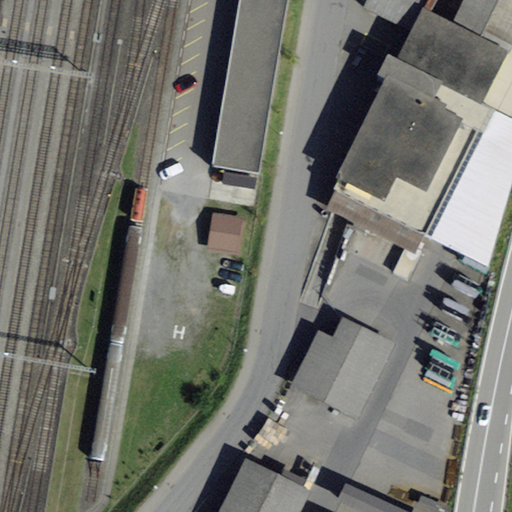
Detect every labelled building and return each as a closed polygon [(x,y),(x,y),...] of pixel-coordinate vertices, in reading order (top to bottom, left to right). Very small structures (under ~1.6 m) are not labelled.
[(240,0),(217,173),(265,180),(289,0),(240,0)] [(413,32),(397,65),(480,107),(485,110),(494,114),(495,113),(511,121),(511,0),(369,0),(366,8),(413,32)] [(485,110),(480,107),(397,65),(387,59),(372,91),(385,98),(336,195),(338,196),(332,209),(356,221),(353,228),(363,233),(366,226),(407,246),(394,273),(407,279),(420,253),(414,250),(421,236),(488,268),(511,183),(511,121),(495,113),(494,114),(485,110)] [(258,191),(259,180),(227,177),(226,188),(258,191)] [(240,255),(246,219),(215,214),(209,250),(240,255)] [(343,322),(307,395),(342,412),(378,339),(343,322)] [(252,469),(230,511),(290,511),(300,493),(252,469)] [(449,511),(450,509),(423,499),(418,511),(397,511),(342,493),(335,511),(449,511)]
